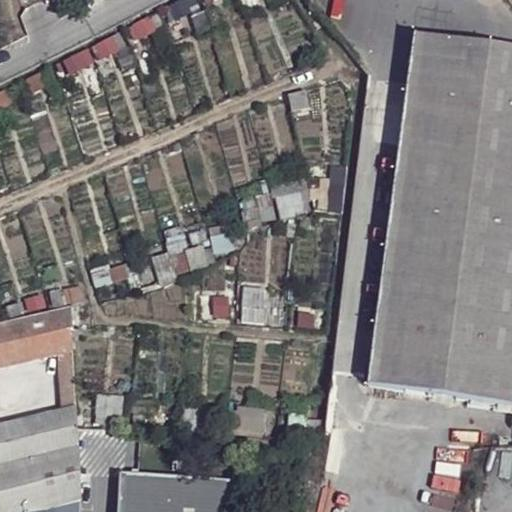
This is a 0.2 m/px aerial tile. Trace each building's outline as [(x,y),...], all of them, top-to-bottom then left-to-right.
[(170,8),(177,22),(191,14),(184,1),(170,8)] [(136,27),(142,40),(156,33),(149,20),(136,27)] [(98,46),(104,60),(118,53),(112,40),(98,46)] [(366,389),(475,404),(511,408),(511,52),(413,40),(366,389)] [(66,63),(73,76),(86,70),(80,56),(66,63)] [(28,82),(34,96),(48,90),(41,76),(28,82)] [(0,96),(0,112),(12,107),(5,94),(0,96)] [(271,189),(280,222),(309,212),(302,181),(271,189)] [(310,194),(310,205),(333,207),(340,207),(342,184),(308,183),(310,194)] [(248,225),(250,231),(276,224),(271,198),(237,206),(242,224),(248,225)] [(210,231),(212,254),(231,252),(227,228),(210,231)] [(192,252),(206,266),(213,265),(202,232),(188,237),(192,252)] [(206,266),(192,252),(189,254),(185,242),(165,247),(170,263),(172,263),(176,277),(207,269),(206,266)] [(108,273),(112,286),(129,281),(125,267),(108,273)] [(156,275),(159,286),(173,282),(171,271),(156,275)] [(46,295),(49,311),(81,304),(78,288),(46,295)] [(241,290),(240,324),(261,326),(263,291),(241,290)] [(200,298),(199,321),(214,321),(214,322),(236,323),(236,293),(212,292),(211,299),(200,298)] [(9,325),(47,316),(43,299),(5,308),(9,325)] [(295,330),(300,331),(322,332),(324,319),(326,319),(327,307),(311,304),(311,307),(307,306),(295,304),(293,327),(295,327),(295,330)] [(0,370),(51,358),(65,354),(60,313),(47,316),(9,325),(3,327),(0,327),(0,370)] [(65,354),(51,358),(52,366),(67,365),(65,354)] [(52,366),(54,389),(69,388),(67,365),(52,366)] [(69,388),(54,389),(57,412),(72,409),(69,388)] [(95,397),(93,426),(120,428),(123,401),(95,397)] [(155,430),(176,430),(175,421),(155,419),(155,408),(135,405),(134,417),(133,417),(131,431),(155,430)] [(183,407),(182,431),(223,431),(224,410),(183,407)] [(0,425),(0,511),(33,511),(82,499),(74,430),(72,409),(57,412),(0,425)] [(234,411),(234,431),(264,431),(264,411),(234,411)] [(287,415),(286,431),(286,438),(320,439),(321,432),(321,416),(287,415)] [(223,511),(236,488),(121,475),(116,511),(223,511)] [(81,511),(82,499),(33,511),(81,511)]
